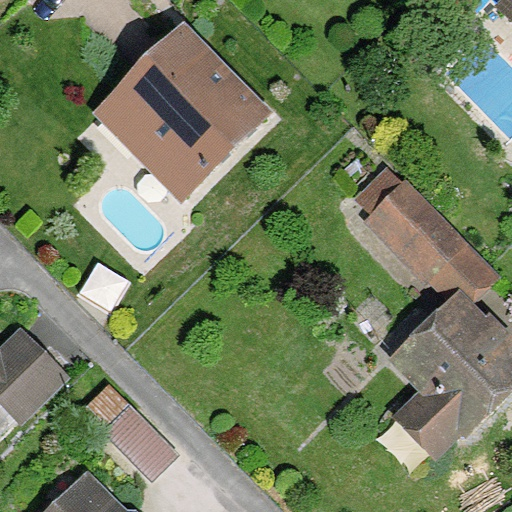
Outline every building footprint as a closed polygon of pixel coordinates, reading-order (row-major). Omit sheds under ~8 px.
[(511,0),(505,0),(497,9),(511,23),(511,0)] [(90,117),(181,207),(275,111),(183,22),(90,117)] [(395,429),(433,466),(461,437),(464,441),(511,395),(511,349),(472,308),(501,278),(403,185),(350,240),(434,320),(389,363),(424,400),(395,429)] [(3,348),(0,345),(0,411),(21,430),(70,378),(19,330),(3,348)] [(153,484),(181,456),(130,406),(102,434),(153,484)] [(128,511),(90,474),(52,511),(128,511)]
